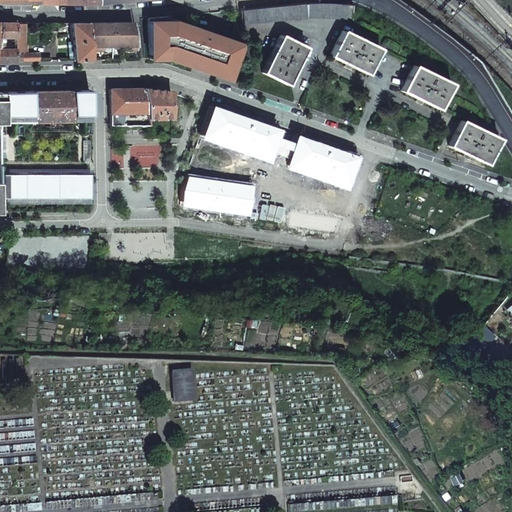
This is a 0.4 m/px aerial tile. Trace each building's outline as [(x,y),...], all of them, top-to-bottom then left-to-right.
[(312,3),(240,9),(240,24),(306,17),(344,18),(345,4),(312,3)] [(199,28),(179,21),(166,16),(147,18),(148,54),(161,54),(161,59),(166,59),(181,64),(183,59),(193,63),(196,64),(199,65),(197,69),(223,78),(229,62),(233,63),(240,44),(235,43),(236,41),(219,35),(219,37),(198,30),(199,28)] [(0,22),(0,61),(15,61),(14,53),(14,49),(0,49),(0,36),(12,37),(14,37),(14,22),(0,22)] [(85,23),(69,23),(72,61),(85,60),(89,59),(88,50),(85,23)] [(111,23),(85,23),(88,50),(98,50),(98,46),(111,46),(111,23)] [(111,23),(111,46),(124,46),(124,50),(137,50),(133,23),(111,23)] [(379,49),(341,30),(328,56),(344,64),(343,67),(346,68),(349,70),(350,67),(366,74),(379,49)] [(305,47),(279,35),(261,72),(286,85),(294,69),(297,70),(298,67),(300,64),(297,63),(305,47)] [(39,53),(14,53),(15,61),(39,61),(39,53)] [(183,59),(181,64),(192,67),(193,63),(183,59)] [(450,83),(412,65),(400,91),(416,98),(414,102),(417,103),(420,105),(422,102),(437,109),(450,83)] [(238,77),(228,74),(226,79),(236,83),(238,77)] [(109,90),(110,125),(148,125),(147,119),(143,89),(126,89),(109,90)] [(157,90),(143,89),(147,119),(171,118),(171,92),(168,91),(157,90)] [(47,122),(55,122),(55,121),(70,120),(70,114),(69,90),(50,91),(32,91),(32,115),(32,120),(32,121),(47,121),(47,122)] [(89,90),(69,90),(70,114),(89,114),(89,90)] [(32,91),(0,91),(0,115),(32,115),(32,91)] [(209,105),(198,139),(267,163),(270,152),(276,136),(278,129),(209,105)] [(498,138),(460,120),(448,146),(463,153),(462,157),(465,158),(468,160),(469,157),(485,164),(498,138)] [(356,157),(293,135),(291,141),(286,157),(282,168),(345,190),(354,162),(356,157)] [(291,141),(276,136),(270,152),(286,157),(291,141)] [(6,172),(7,198),(88,197),(88,173),(81,173),(80,173),(65,173),(47,174),(32,174),(24,174),(24,172),(15,172),(6,172)] [(180,206),(247,215),(251,184),(185,175),(180,189),(180,206)] [(339,218),(289,211),(287,225),(334,233),(339,218)] [(511,304),(511,303),(503,311),(507,315),(506,316),(509,319),(510,318),(511,319),(511,304)] [(190,371),(170,373),(173,402),(193,400),(190,371)]
